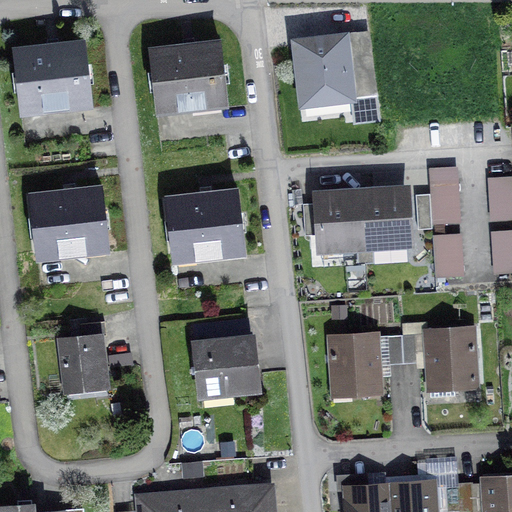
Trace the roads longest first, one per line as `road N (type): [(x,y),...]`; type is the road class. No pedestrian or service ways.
road 1 (residential): [(0,190),(32,455),(54,472),(130,470),(161,446),(137,208)]
road 2 (residential): [(265,147),(299,449)]
road 3 (residential): [(265,147),(511,138)]
road 4 (residential): [(299,449),(511,425)]
road 5 (residential): [(137,208),(108,0)]
road 6 (residential): [(254,0),(265,147)]
